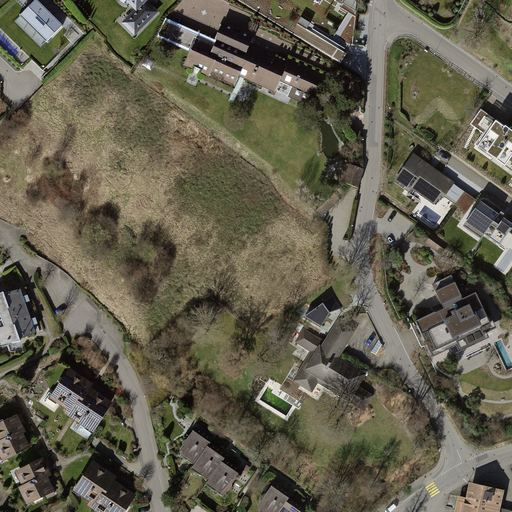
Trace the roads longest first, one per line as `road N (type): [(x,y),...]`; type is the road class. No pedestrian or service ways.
road 1 (residential): [(464,470),(364,272),(380,15)]
road 2 (residential): [(74,311),(134,396),(160,511)]
road 3 (unknown): [(375,89),(200,0)]
road 4 (residential): [(511,95),(412,24),(380,15)]
